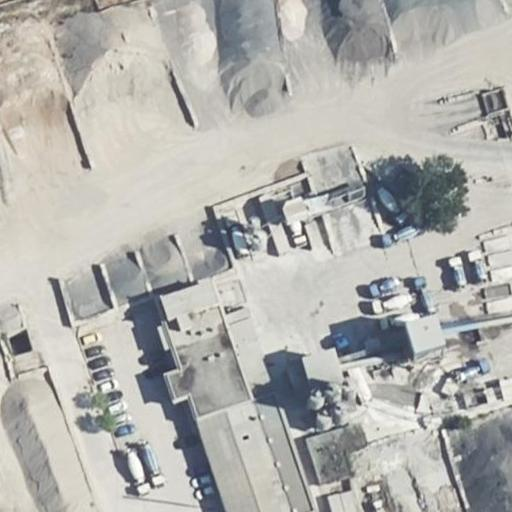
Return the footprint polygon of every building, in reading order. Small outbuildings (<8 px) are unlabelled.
[(323,210),(340,253),(389,234),(372,191),(323,210)] [(81,317),(111,306),(97,271),(67,282),(81,317)] [(312,511),(273,396),(249,405),(230,346),(253,337),(242,304),(218,312),(211,287),(154,305),(178,375),(164,379),(172,405),(187,400),(224,511),(312,511)] [(374,351),(360,308),(345,312),(348,320),(315,330),(325,360),(358,350),(359,356),(374,351)] [(404,336),(412,368),(445,360),(437,328),(404,336)] [(335,358),(288,372),(297,402),(344,388),(335,358)]
